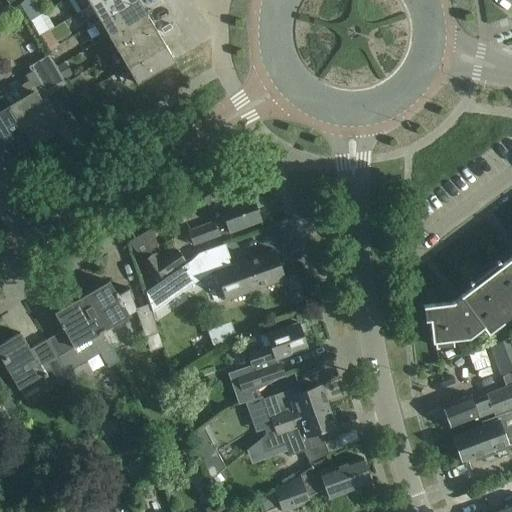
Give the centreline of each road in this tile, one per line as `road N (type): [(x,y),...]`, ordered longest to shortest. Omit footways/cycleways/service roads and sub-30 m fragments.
road 1 (residential): [(418,511),(369,322),(350,112)]
road 2 (unclassified): [(0,255),(291,84)]
road 3 (residential): [(511,181),(405,263)]
